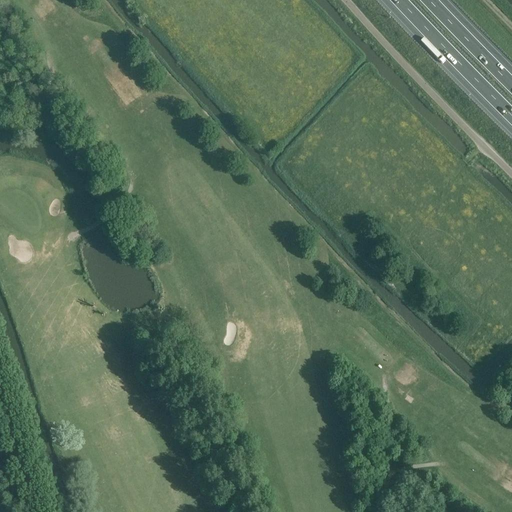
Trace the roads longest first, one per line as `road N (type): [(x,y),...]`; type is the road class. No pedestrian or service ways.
road 1 (unclassified): [(511,173),(345,0)]
road 2 (track): [(48,65),(53,128),(88,169),(102,203),(100,219),(69,239)]
road 3 (motorway): [(394,0),(511,119)]
road 4 (track): [(379,511),(389,463),(383,383)]
